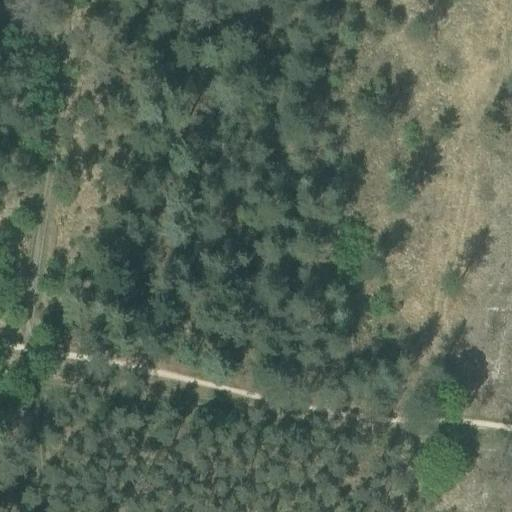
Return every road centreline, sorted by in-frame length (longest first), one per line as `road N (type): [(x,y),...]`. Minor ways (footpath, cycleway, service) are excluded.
road 1 (track): [(30,385),(511,449)]
road 2 (track): [(65,0),(25,348)]
road 3 (track): [(44,511),(30,385)]
